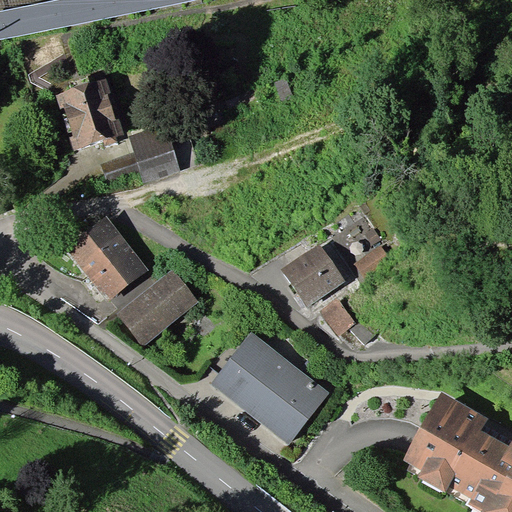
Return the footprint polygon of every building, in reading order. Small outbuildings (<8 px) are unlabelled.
[(50,0),(0,10),(0,39),(187,0),(50,0)] [(101,87),(50,103),(68,157),(118,142),(101,87)] [(181,174),(166,127),(124,141),(130,160),(100,170),(106,188),(135,179),(138,188),(181,174)] [(143,275),(102,225),(62,258),(103,308),(143,275)] [(316,250),(274,275),(298,316),(340,291),(316,250)] [(171,276),(118,320),(145,353),(198,309),(171,276)] [(334,307),(315,318),(332,343),(350,332),(334,307)] [(328,396),(247,337),(207,392),(289,450),(328,396)] [(484,426),(433,398),(395,466),(476,511),(511,511),(511,440),(506,438),(499,451),(477,439),(484,426)]
